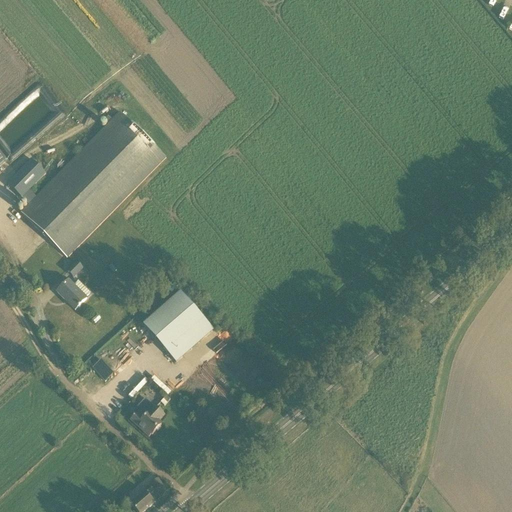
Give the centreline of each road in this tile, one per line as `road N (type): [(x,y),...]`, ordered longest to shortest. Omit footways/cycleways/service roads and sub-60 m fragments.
road 1 (primary): [(192,504),(511,233)]
road 2 (track): [(403,511),(423,468),(452,346),(511,253)]
road 3 (residential): [(60,379),(192,504)]
road 4 (residential): [(60,379),(38,304),(0,247)]
